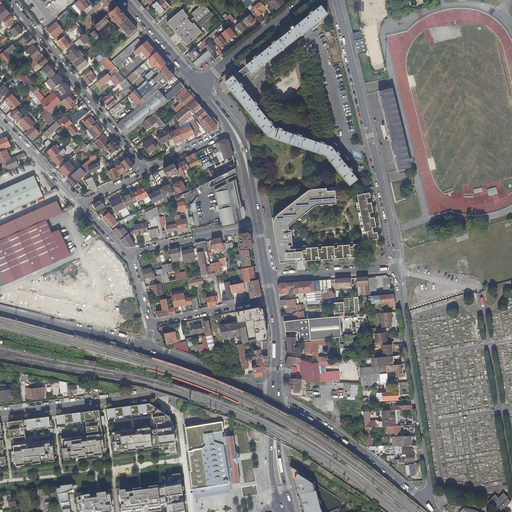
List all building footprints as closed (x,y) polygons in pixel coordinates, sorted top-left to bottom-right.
[(83,15),(92,7),(85,0),(77,0),(73,4),(83,15)] [(117,6),(110,0),(102,0),(100,2),(95,6),(92,9),(95,12),(102,6),(103,7),(102,8),(103,9),(104,9),(106,11),(105,12),(107,15),(117,6)] [(169,8),(162,0),(157,0),(151,6),(160,16),(169,8)] [(256,0),(241,0),(247,8),(257,1),(256,0)] [(263,0),(264,1),(268,6),(270,9),(273,7),(275,10),(284,3),(281,0),(273,0),(270,3),(267,0),(263,0)] [(249,10),(260,24),(263,21),(258,15),(262,12),(261,11),(268,6),(264,1),(261,3),(259,2),(256,4),(258,6),(256,7),(254,5),(249,10)] [(192,16),(204,6),(203,4),(191,14),(192,16)] [(3,6),(0,8),(0,21),(10,14),(8,10),(7,11),(3,6)] [(79,14),(72,6),(68,10),(75,18),(79,14)] [(188,20),(175,32),(186,45),(202,32),(198,28),(212,16),(204,6),(192,16),(194,17),(189,21),(188,20)] [(301,21),(298,17),(242,62),(246,66),(250,71),(248,73),(251,76),(257,71),(256,70),(327,14),(321,6),(312,13),(311,11),(308,14),(309,15),(301,21)] [(127,19),(117,7),(109,14),(113,19),(112,20),(114,22),(115,21),(116,22),(106,30),(107,31),(102,35),(105,38),(119,26),(127,19)] [(167,22),(175,32),(188,20),(186,18),(188,17),(183,12),(184,11),(182,9),(167,22)] [(75,18),(68,10),(66,11),(68,14),(76,23),(78,21),(75,18)] [(66,11),(58,18),(60,20),(68,14),(66,11)] [(230,14),(224,18),(229,24),(235,20),(230,14)] [(243,20),(248,27),(254,22),(252,19),(253,18),(252,16),(251,17),(249,15),(243,20)] [(11,16),(3,22),(8,27),(12,24),(11,22),(13,20),(11,16)] [(109,22),(105,18),(95,27),(98,31),(109,22)] [(241,32),(248,27),(243,20),(241,18),(238,20),(240,23),(236,26),(241,32)] [(137,30),(127,19),(119,26),(128,37),(137,30)] [(47,29),(54,39),(64,32),(56,22),(47,29)] [(22,31),(17,25),(12,29),(10,31),(15,37),(22,31)] [(235,35),(230,28),(222,34),(227,41),(235,35)] [(333,63),(341,61),(333,29),(329,30),(329,31),(325,32),(326,37),(333,63)] [(94,31),(91,34),(96,40),(100,37),(94,31)] [(354,41),(363,39),(361,32),(353,34),(354,41)] [(94,47),(96,45),(86,34),(85,35),(82,37),(87,43),(89,41),(94,47)] [(57,42),(64,51),(72,45),(65,36),(57,42)] [(208,36),(201,42),(203,44),(210,38),(208,36)] [(220,47),(225,43),(220,36),(215,40),(220,47)] [(138,39),(111,62),(115,68),(134,52),(143,44),(138,39)] [(358,55),(367,53),(363,39),(354,41),(358,55)] [(153,49),(146,41),(143,44),(134,52),(141,59),(153,49)] [(201,42),(198,45),(204,54),(208,51),(205,47),(203,44),(201,42)] [(204,54),(197,60),(199,63),(202,63),(207,58),(209,58),(212,56),(210,54),(216,50),(210,43),(205,47),(208,51),(204,54)] [(16,48),(13,45),(4,51),(0,54),(0,56),(7,65),(12,61),(7,55),(16,48)] [(33,45),(30,47),(24,51),(27,55),(28,53),(33,59),(40,54),(33,45)] [(73,63),(85,54),(84,52),(81,54),(79,51),(77,53),(73,49),(66,54),(73,63)] [(157,52),(153,49),(141,59),(144,63),(148,60),(157,52)] [(197,52),(195,50),(189,55),(194,60),(199,56),(196,52),(197,52)] [(166,63),(157,52),(148,60),(151,63),(149,64),(152,68),(154,66),(155,68),(152,71),(154,74),(157,72),(164,65),(166,63)] [(111,62),(105,56),(102,59),(105,64),(106,63),(109,67),(106,69),(109,73),(115,68),(111,62)] [(40,57),(35,61),(37,63),(41,67),(47,62),(44,57),(42,59),(40,57)] [(82,57),(74,64),(80,71),(88,64),(82,57)] [(55,75),(48,65),(42,69),(47,75),(50,79),(55,75)] [(166,68),(164,65),(157,72),(158,74),(155,77),(158,80),(160,79),(162,80),(163,79),(164,80),(167,83),(172,78),(174,77),(169,71),(171,69),(168,66),(166,68)] [(237,82),(248,73),(250,71),(246,66),(233,76),(237,82)] [(115,68),(109,73),(101,79),(103,82),(109,78),(112,83),(114,82),(117,85),(125,79),(115,68)] [(96,78),(89,70),(82,75),(89,85),(92,82),(92,81),(96,78)] [(230,72),(222,78),(223,80),(222,81),(220,84),(221,88),(226,94),(231,89),(269,137),(304,149),(307,139),(302,137),(302,136),(299,135),(299,136),(282,131),(282,130),(280,129),(280,130),(275,129),(272,125),(273,124),(271,122),(270,123),(256,105),(257,105),(255,102),(254,103),(241,87),(242,86),(240,83),(239,84),(237,82),(233,76),(230,72)] [(20,80),(15,74),(11,78),(16,83),(20,80)] [(51,80),(50,79),(47,81),(47,82),(53,89),(63,82),(58,75),(51,80)] [(24,84),(20,80),(16,83),(19,88),(24,84)] [(135,90),(142,98),(153,89),(146,80),(135,90)] [(130,84),(127,81),(121,86),(124,89),(130,84)] [(35,91),(27,82),(24,84),(32,93),(35,91)] [(70,90),(65,83),(59,89),(63,95),(70,90)] [(117,124),(126,136),(143,122),(155,113),(171,99),(174,96),(184,87),(181,83),(164,97),(160,92),(158,90),(156,92),(145,102),(141,105),(117,124)] [(154,89),(156,92),(158,90),(159,89),(163,86),(161,83),(154,89)] [(380,91),(399,170),(411,167),(392,88),(380,91)] [(37,89),(35,91),(32,93),(40,103),(45,99),(37,89)] [(103,100),(106,104),(116,95),(121,91),(120,89),(112,96),(110,94),(103,100)] [(142,98),(145,102),(156,92),(154,89),(153,89),(142,98)] [(186,106),(194,99),(185,89),(176,97),(179,100),(181,99),(184,103),(186,106)] [(138,102),(141,105),(145,102),(142,98),(135,90),(131,93),(129,95),(136,104),(138,102)] [(60,97),(55,91),(45,99),(40,103),(46,110),(48,112),(60,103),(61,102),(58,99),(60,97)] [(9,107),(12,111),(20,104),(12,95),(5,100),(9,104),(10,106),(9,107)] [(75,103),(70,95),(61,102),(60,103),(66,110),(75,103)] [(116,95),(106,104),(109,108),(116,102),(115,100),(118,98),(116,95)] [(181,110),(175,116),(177,121),(190,110),(194,114),(203,106),(195,97),(194,99),(186,106),(181,110)] [(119,103),(112,109),(114,113),(122,106),(119,103)] [(38,105),(29,112),(32,116),(41,109),(38,105)] [(210,114),(203,106),(194,114),(201,122),(210,114)] [(15,117),(19,121),(24,117),(16,109),(10,115),(10,117),(12,119),(14,118),(15,117)] [(180,126),(194,114),(190,110),(177,121),(180,126)] [(56,122),(48,112),(46,114),(43,116),(52,126),(56,122)] [(72,122),(73,124),(84,116),(81,112),(75,116),(77,117),(73,120),(74,121),(72,122)] [(156,121),(161,127),(165,124),(155,113),(143,122),(148,128),(156,121)] [(217,122),(210,114),(201,122),(200,123),(208,133),(216,129),(217,122)] [(72,125),(65,115),(56,122),(60,126),(63,123),(67,129),(72,125)] [(85,124),(88,128),(95,123),(90,116),(87,119),(88,121),(85,124)] [(181,130),(186,139),(199,132),(193,119),(181,130)] [(60,126),(56,122),(52,126),(43,134),(46,138),(60,126)] [(89,143),(99,136),(98,135),(102,132),(96,124),(92,127),(94,130),(93,131),(94,132),(95,131),(96,133),(89,138),(91,139),(86,143),(87,145),(89,143)] [(80,135),(72,125),(67,129),(64,131),(71,137),(73,135),(76,138),(80,135)] [(32,126),(26,132),(33,140),(39,134),(32,126)] [(169,134),(171,137),(174,144),(186,139),(181,130),(180,128),(169,134)] [(169,134),(167,130),(158,134),(161,142),(171,137),(169,134)] [(105,147),(110,143),(103,135),(94,142),(100,151),(105,147)] [(10,146),(6,137),(0,139),(0,149),(0,150),(10,146)] [(143,145),(149,153),(158,146),(151,138),(143,145)] [(224,160),(234,155),(228,140),(225,139),(216,143),(219,151),(221,151),(224,160)] [(307,139),(304,149),(313,152),(316,142),(307,139)] [(119,147),(114,140),(110,143),(105,147),(111,154),(119,147)] [(357,181),(363,188),(367,188),(360,179),(359,180),(352,172),(353,171),(351,168),(350,169),(340,156),(341,155),(338,153),(338,154),(332,147),(324,145),(325,143),(322,143),(322,144),(316,142),(313,152),(327,156),(351,186),(357,181)] [(92,147),(89,143),(87,145),(81,149),(84,152),(86,150),(87,151),(92,147)] [(164,144),(161,145),(165,153),(170,150),(168,147),(166,148),(164,144)] [(46,152),(52,159),(59,153),(53,146),(46,152)] [(52,159),(57,166),(64,160),(62,158),(64,155),(63,154),(65,151),(63,149),(59,153),(52,159)] [(10,159),(5,150),(0,151),(0,163),(3,162),(6,161),(10,159)] [(200,163),(195,154),(186,158),(191,167),(200,163)] [(96,158),(95,155),(93,156),(89,159),(85,163),(87,167),(90,173),(100,169),(98,164),(91,167),(89,163),(96,158)] [(14,158),(10,159),(6,161),(10,169),(18,166),(14,158)] [(133,165),(127,158),(121,163),(127,170),(133,165)] [(178,172),(180,175),(181,176),(184,175),(182,171),(189,168),(185,161),(176,165),(178,169),(177,169),(178,172)] [(59,170),(67,179),(75,172),(66,163),(59,170)] [(75,172),(67,179),(74,186),(77,183),(74,179),(87,167),(85,163),(75,172)] [(117,166),(115,167),(115,168),(119,175),(125,172),(123,168),(121,164),(119,165),(119,163),(117,164),(117,166)] [(167,178),(169,177),(178,172),(177,169),(174,164),(163,169),(167,178)] [(119,175),(115,168),(108,171),(109,174),(108,174),(109,177),(111,176),(112,180),(119,177),(119,175)] [(236,175),(233,170),(211,181),(208,182),(210,186),(218,182),(219,183),(236,175)] [(0,215),(43,197),(34,176),(0,191),(0,215)] [(91,191),(97,187),(91,177),(85,180),(91,191)] [(167,178),(171,186),(172,185),(176,194),(186,189),(182,181),(174,185),(170,178),(169,177),(167,178)] [(245,211),(244,207),(242,207),(236,179),(229,183),(230,188),(228,188),(227,184),(215,189),(218,205),(216,207),(215,208),(215,210),(217,211),(219,211),(222,226),(234,224),(237,222),(237,223),(239,223),(239,222),(238,222),(238,221),(242,220),(242,219),(244,219),(243,212),(245,211)] [(165,202),(170,199),(169,195),(173,193),(169,184),(160,188),(162,192),(161,193),(161,194),(165,202)] [(144,187),(133,192),(137,202),(148,196),(148,195),(144,187)] [(496,187),(487,189),(489,196),(498,194),(496,187)] [(338,204),(337,191),(329,192),(328,189),(312,191),(274,223),(281,264),(361,256),(360,245),(295,250),(292,226),(317,206),(338,204)] [(148,195),(148,196),(152,203),(159,200),(155,191),(148,195)] [(121,198),(126,207),(133,204),(134,205),(138,203),(137,202),(133,192),(121,198)] [(372,194),(359,196),(366,232),(369,232),(371,242),(380,240),(379,233),(376,234),(375,229),(379,228),(377,218),(373,219),(372,214),(376,213),(374,203),(370,204),(369,199),(373,198),(372,194)] [(115,212),(126,207),(121,198),(110,203),(111,205),(115,212)] [(101,200),(93,205),(97,210),(104,206),(101,200)] [(0,240),(45,220),(57,215),(51,203),(0,225),(0,240)] [(189,204),(192,217),(188,218),(190,225),(199,223),(194,203),(189,204)] [(152,217),(159,216),(157,207),(155,208),(144,213),(146,221),(152,219),(152,217)] [(100,213),(113,228),(118,223),(105,209),(100,213)] [(120,224),(136,218),(135,214),(119,220),(120,224)] [(186,227),(187,226),(185,219),(180,220),(179,215),(177,215),(174,215),(175,221),(177,230),(186,229),(186,227)] [(51,233),(45,220),(0,240),(0,286),(21,277),(69,256),(58,230),(51,233)] [(167,232),(177,230),(175,221),(166,223),(167,227),(166,228),(167,232)] [(134,232),(135,232),(135,235),(147,233),(145,223),(133,226),(134,232)] [(121,240),(129,234),(123,227),(120,229),(119,228),(118,229),(116,227),(113,231),(121,240)] [(148,231),(150,238),(159,236),(158,229),(148,231)] [(247,233),(238,235),(239,240),(238,241),(238,244),(240,244),(241,248),(239,249),(241,259),(249,257),(248,250),(242,251),(241,249),(247,248),(252,247),(250,235),(247,233)] [(130,247),(135,246),(129,234),(121,240),(126,245),(130,247)] [(221,238),(212,240),(213,249),(222,247),(222,244),(221,238)] [(205,241),(195,244),(196,249),(197,253),(202,275),(208,274),(212,273),(210,266),(206,267),(203,252),(207,251),(205,241)] [(178,249),(169,250),(172,264),(179,262),(178,258),(180,257),(178,249)] [(196,249),(181,252),(184,264),(195,262),(194,254),(197,253),(196,249)] [(249,257),(241,259),(242,266),(250,264),(249,257)] [(210,264),(210,266),(212,273),(215,272),(227,270),(225,262),(225,261),(225,259),(219,260),(220,263),(210,264)] [(171,263),(162,265),(164,274),(173,272),(171,263)] [(254,270),(253,267),(251,267),(243,269),(242,269),(244,278),(239,279),(231,281),(232,285),(248,282),(250,281),(250,279),(255,277),(254,273),(255,273),(255,270),(254,270)] [(151,269),(142,271),(145,278),(150,277),(151,279),(154,278),(154,276),(155,276),(154,272),(152,272),(151,269)] [(202,275),(186,278),(188,286),(203,283),(202,275)] [(361,285),(362,296),(369,295),(367,277),(356,278),(356,285),(361,285)] [(341,279),(334,280),(334,288),(350,287),(350,278),(344,279),(344,280),(341,280),(341,279)] [(260,294),(258,280),(250,281),(248,282),(249,288),(251,299),(258,297),(260,294)] [(322,299),(329,299),(328,291),(328,290),(319,291),(314,292),(312,281),(298,282),(299,293),(305,293),(308,305),(316,304),(319,303),(322,299)] [(249,288),(248,282),(232,285),(230,286),(232,293),(236,292),(245,290),(244,289),(249,288)] [(318,283),(319,291),(328,290),(330,290),(329,282),(326,282),(323,283),(318,283)] [(277,287),(279,297),(283,296),(283,294),(287,293),(287,291),(286,283),(280,284),(277,287)] [(158,284),(151,285),(153,297),(163,295),(161,284),(158,284)] [(224,304),(234,302),(232,295),(232,293),(230,286),(225,287),(227,296),(227,298),(224,298),(222,299),(224,304)] [(172,296),(174,308),(192,304),(191,298),(186,299),(185,293),(172,296)] [(393,294),(379,296),(380,303),(387,302),(387,303),(388,303),(389,307),(395,306),(393,294)] [(208,307),(217,306),(215,296),(206,298),(208,307)] [(379,296),(370,296),(371,304),(380,303),(379,296)] [(156,312),(157,318),(170,315),(169,308),(167,299),(161,300),(162,309),(159,310),(159,311),(156,312)] [(286,300),(287,305),(287,308),(296,306),(295,299),(286,300)] [(343,299),(333,300),(334,303),(333,303),(334,313),(334,317),(344,316),(344,313),(343,313),(343,303),(344,303),(343,299)] [(297,316),(297,319),(304,318),(303,307),(300,307),(300,306),(297,306),(296,306),(296,310),(296,311),(297,316)] [(260,307),(236,312),(238,322),(253,320),(254,325),(253,326),(256,339),(248,340),(245,327),(239,328),(241,336),(242,344),(243,344),(247,343),(267,339),(267,333),(263,309),(260,307)] [(392,322),(391,313),(381,313),(382,328),(391,327),(391,322),(392,322)] [(317,339),(339,337),(340,337),(338,317),(308,319),(309,330),(300,331),(298,333),(299,333),(299,341),(311,340),(317,339)] [(297,320),(283,321),(286,332),(289,332),(293,331),(298,332),(298,333),(300,331),(309,330),(308,319),(304,319),(297,320)] [(208,320),(203,321),(206,337),(211,336),(208,320)] [(200,324),(190,326),(192,334),(201,332),(200,324)] [(238,324),(229,326),(231,338),(241,336),(239,328),(238,324)] [(229,326),(219,327),(222,339),(222,340),(231,338),(229,326)] [(175,333),(166,334),(168,343),(177,342),(175,333)] [(386,338),(385,333),(374,334),(375,343),(385,342),(384,338),(386,338)] [(295,338),(286,338),(288,352),(301,354),(300,348),(299,343),(295,343),(295,338)] [(317,356),(317,339),(311,340),(311,342),(306,342),(305,353),(306,354),(317,356)] [(267,349),(267,341),(256,343),(257,351),(260,350),(267,349)] [(247,367),(243,344),(242,344),(237,345),(239,352),(240,357),(242,369),(243,374),(248,374),(247,367)] [(391,345),(384,345),(385,353),(377,354),(377,358),(379,358),(383,357),(392,356),(391,345)] [(260,350),(257,351),(253,352),(253,354),(252,355),(253,359),(254,359),(259,358),(263,357),(262,352),(260,353),(260,350)] [(266,367),(267,356),(263,357),(259,358),(257,365),(252,366),(253,373),(263,371),(266,367)] [(383,357),(379,358),(379,366),(394,365),(394,356),(392,356),(383,357)] [(299,358),(288,357),(285,368),(285,373),(290,373),(290,369),(291,369),(292,367),(300,368),(300,360),(299,360),(299,358)] [(300,360),(300,368),(301,380),(305,381),(306,381),(319,382),(317,363),(316,363),(313,363),(307,362),(301,360),(300,360)] [(400,365),(386,366),(386,372),(395,371),(396,377),(406,377),(406,373),(401,374),(400,365)] [(300,379),(290,379),(291,389),(294,389),(294,392),(300,392),(300,390),(301,390),(301,380),(300,379)] [(76,385),(68,386),(69,395),(73,395),(73,393),(77,393),(76,385)] [(29,388),(26,388),(27,399),(44,397),(43,388),(29,389),(29,388)] [(0,401),(2,401),(11,400),(10,391),(7,391),(6,390),(0,390),(0,401)] [(382,400),(382,401),(394,401),(394,399),(398,399),(397,392),(377,394),(377,399),(380,399),(380,400),(382,400)] [(396,402),(383,403),(383,411),(396,410),(410,410),(411,409),(410,406),(396,406),(396,402)] [(149,403),(107,409),(108,417),(150,412),(150,413),(155,413),(156,417),(153,417),(154,422),(157,422),(158,429),(150,430),(150,427),(138,429),(138,431),(132,432),(132,430),(125,430),(126,433),(122,433),(122,431),(112,432),(112,438),(115,437),(115,441),(113,442),(114,453),(120,452),(120,449),(128,448),(128,451),(137,450),(137,448),(143,447),(144,449),(153,448),(152,445),(160,444),(160,446),(169,445),(170,454),(177,453),(173,427),(171,427),(170,417),(149,403)] [(99,410),(56,415),(57,424),(86,420),(87,432),(89,432),(90,435),(87,435),(88,438),(82,439),(82,436),(76,437),(76,439),(72,440),(72,437),(62,439),(63,444),(65,444),(65,448),(63,448),(64,459),(70,459),(70,456),(78,455),(78,457),(87,456),(86,454),(94,453),(94,455),(102,454),(102,451),(104,450),(103,439),(101,440),(100,434),(102,434),(99,410)] [(382,411),(382,419),(396,419),(396,416),(397,416),(396,410),(383,411),(382,411)] [(49,421),(49,417),(10,422),(11,429),(9,430),(11,442),(13,441),(14,445),(11,445),(14,461),(16,461),(16,465),(24,464),(24,461),(32,460),(32,463),(41,462),(40,460),(48,459),(48,462),(55,461),(53,445),(50,446),(50,440),(41,441),(42,444),(39,444),(38,441),(31,442),(32,445),(27,445),(26,443),(24,443),(23,438),(25,438),(24,428),(37,427),(37,428),(42,428),(42,426),(52,425),(51,421),(49,421)] [(229,419),(216,421),(217,426),(221,425),(222,432),(212,434),(213,441),(216,441),(218,441),(220,442),(221,442),(222,444),(222,445),(226,444),(228,462),(239,460),(238,454),(236,453),(236,452),(235,452),(232,436),(229,419)] [(217,426),(216,421),(186,426),(192,470),(191,470),(193,489),(231,483),(229,472),(230,472),(229,469),(228,462),(226,444),(222,445),(222,444),(221,442),(220,442),(218,441),(213,441),(212,434),(222,432),(221,425),(217,426)] [(410,439),(410,436),(400,436),(397,436),(398,446),(409,445),(409,441),(409,439),(410,439)] [(228,462),(229,469),(230,472),(229,472),(231,483),(239,483),(240,483),(237,464),(239,461),(239,460),(228,462)] [(297,473),(290,469),(298,496),(303,511),(321,511),(315,493),(311,485),(296,475),(297,473)] [(128,491),(120,492),(121,500),(125,500),(126,506),(123,506),(123,511),(131,511),(131,508),(136,508),(136,510),(141,509),(141,507),(148,506),(148,509),(160,507),(159,505),(166,504),(167,511),(184,511),(184,504),(181,505),(180,497),(183,496),(180,475),(172,476),(173,484),(164,486),(165,489),(158,490),(158,487),(149,488),(149,489),(142,490),(142,488),(135,489),(135,492),(128,493),(128,491)] [(72,485),(61,487),(61,489),(56,491),(60,504),(65,504),(65,510),(63,511),(62,511),(70,511),(67,493),(73,490),(72,485)] [(47,489),(34,491),(40,511),(47,511),(44,498),(49,497),(47,489)] [(81,500),(78,501),(80,511),(83,511),(82,511),(97,511),(102,511),(110,511),(109,506),(112,506),(110,496),(107,496),(106,493),(97,495),(98,497),(90,498),(90,495),(81,497),(81,500)] [(499,505),(491,498),(487,502),(498,511),(501,511),(503,510),(499,506),(499,505)] [(15,501),(8,503),(10,510),(17,508),(15,501)]
